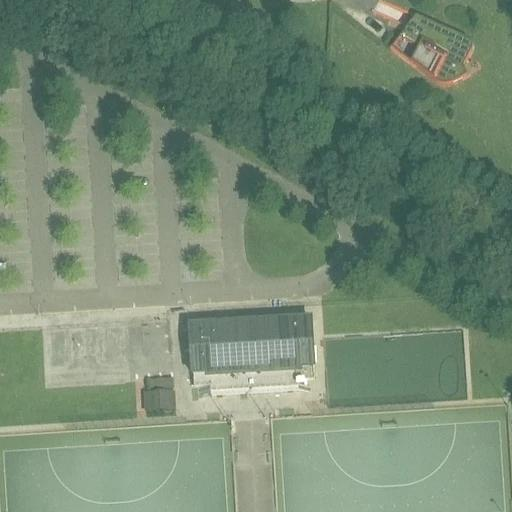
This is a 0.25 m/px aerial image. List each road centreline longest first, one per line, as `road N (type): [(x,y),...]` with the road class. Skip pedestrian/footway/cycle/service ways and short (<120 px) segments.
road 1 (unclassified): [(233,161),(0,42)]
road 2 (unclassified): [(0,306),(237,291)]
road 3 (unclassified): [(511,306),(358,228)]
road 4 (unclassified): [(237,291),(314,285),(335,268),(358,228)]
road 5 (unclassified): [(358,228),(233,161)]
road 6 (unclassified): [(233,161),(237,291)]
